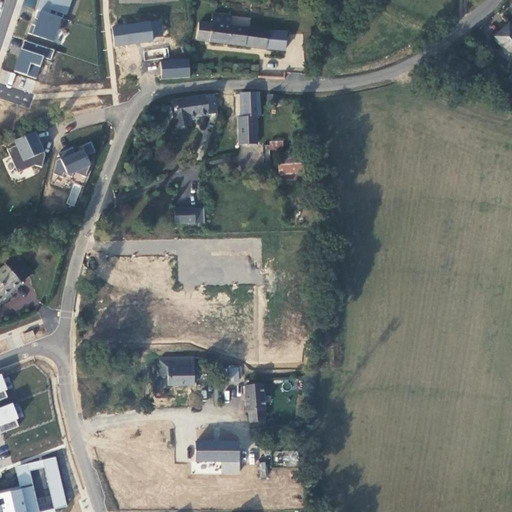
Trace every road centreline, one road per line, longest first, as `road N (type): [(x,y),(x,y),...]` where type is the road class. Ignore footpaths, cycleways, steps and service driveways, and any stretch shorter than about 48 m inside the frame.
road 1 (tertiary): [(126,120),(159,90),(209,83),(307,89),(373,78),(422,60),(491,0)]
road 2 (residential): [(62,338),(64,395),(101,511)]
road 3 (residential): [(254,244),(80,248)]
road 4 (unknown): [(72,425),(238,412)]
road 5 (tertiary): [(80,248),(126,120)]
